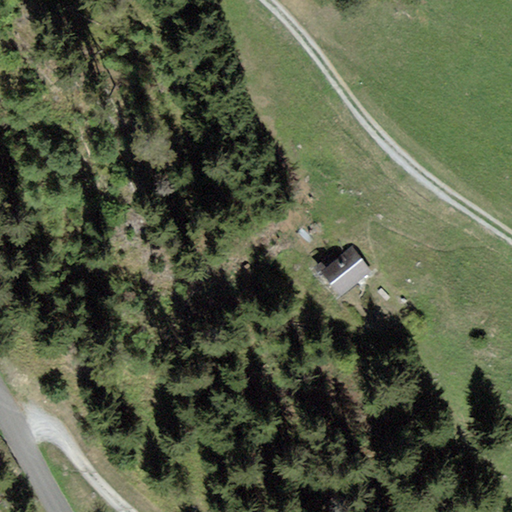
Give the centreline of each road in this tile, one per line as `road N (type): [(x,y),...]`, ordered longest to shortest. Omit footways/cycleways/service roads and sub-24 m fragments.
road 1 (track): [(253,0),(394,152),(511,246)]
road 2 (track): [(9,427),(43,428),(121,511)]
